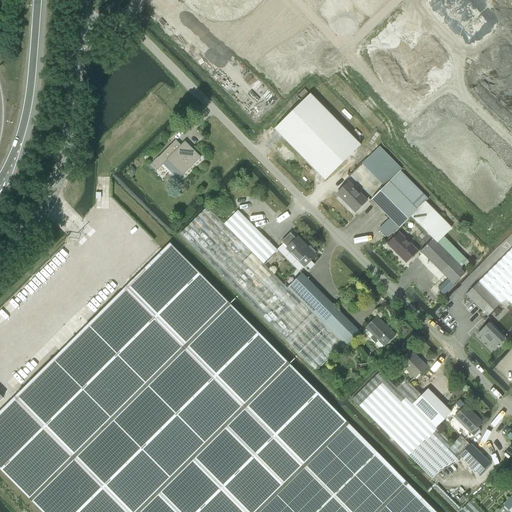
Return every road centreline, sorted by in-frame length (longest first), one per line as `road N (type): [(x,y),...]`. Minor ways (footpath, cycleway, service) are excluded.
road 1 (residential): [(511,409),(131,29)]
road 2 (unclassified): [(0,258),(48,203),(63,168),(80,23)]
road 3 (motorway): [(0,179),(25,113),(37,0)]
road 4 (residential): [(297,0),(346,51),(398,0)]
